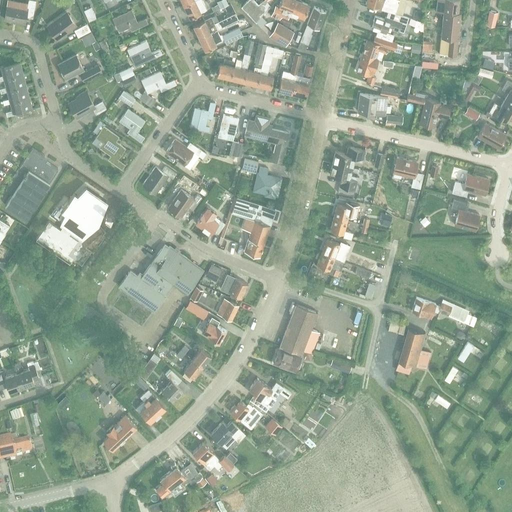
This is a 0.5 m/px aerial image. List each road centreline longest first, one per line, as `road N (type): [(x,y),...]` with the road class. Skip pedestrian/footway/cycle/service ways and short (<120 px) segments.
road 1 (tertiary): [(107,485),(155,449),(238,361),(276,279)]
road 2 (residential): [(508,166),(322,118)]
road 3 (residential): [(276,279),(200,247),(120,190)]
road 4 (tertiary): [(278,274),(322,118)]
road 5 (residential): [(425,320),(278,274)]
road 6 (residential): [(120,190),(197,86)]
road 7 (residential): [(322,118),(197,86)]
road 8 (tertiary): [(322,118),(348,0)]
